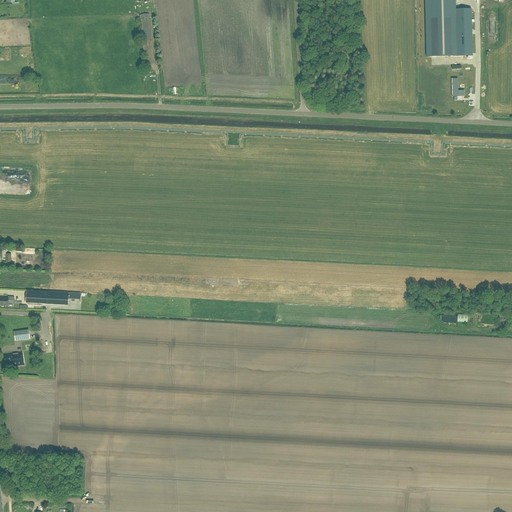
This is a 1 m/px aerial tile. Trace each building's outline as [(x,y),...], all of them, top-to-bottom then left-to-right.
[(454,0),(424,0),(426,56),(472,55),(471,9),(455,9),(454,0)] [(149,14),(139,16),(140,20),(145,65),(154,64),(150,19),(149,14)] [(496,79),(496,85),(509,84),(509,76),(501,76),(501,73),(490,73),(491,80),(496,79)] [(451,78),(451,97),(464,96),(464,90),(458,90),(457,78),(451,78)] [(25,290),(25,295),(26,295),(26,303),(68,306),(69,293),(25,290)] [(14,301),(14,297),(8,297),(8,298),(0,297),(0,306),(8,307),(8,301),(14,301)] [(457,314),(457,322),(467,323),(467,314),(457,314)] [(30,339),(29,330),(14,332),(15,341),(30,339)] [(24,365),(23,353),(11,354),(11,355),(4,356),(5,363),(13,362),(14,367),(24,365)]
